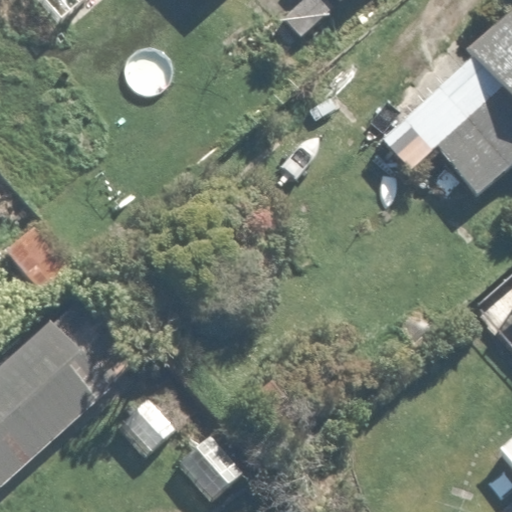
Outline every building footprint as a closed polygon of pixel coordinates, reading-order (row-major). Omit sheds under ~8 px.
[(511,0),(461,42),(499,89),(434,143),(490,212),(511,193),(511,0)] [(20,218),(0,234),(0,258),(28,291),(59,265),(20,218)] [(70,297),(0,356),(0,466),(97,383),(77,360),(104,337),(70,297)] [(151,394),(114,421),(138,455),(175,429),(151,394)] [(511,471),(511,420),(487,445),(511,471)] [(210,433),(175,462),(208,500),(243,471),(210,433)]
